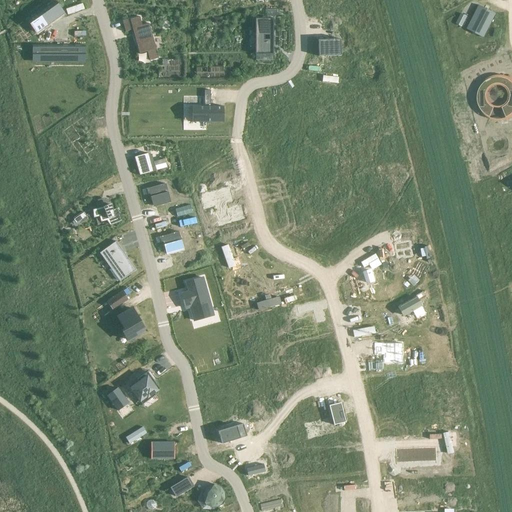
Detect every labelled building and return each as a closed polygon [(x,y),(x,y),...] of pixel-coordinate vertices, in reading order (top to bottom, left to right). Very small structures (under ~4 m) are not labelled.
[(55,1),(27,21),(28,20),(37,32),(63,14),(54,2),(56,1),(55,1)] [(479,5),(470,24),(486,32),(496,14),(495,14),(479,6),(480,6),(479,5)] [(140,17),(130,19),(132,29),(133,29),(139,53),(139,54),(147,52),(149,61),(158,58),(158,57),(157,57),(150,32),(151,32),(149,24),(142,25),(140,17)] [(273,18),(255,18),(255,54),(255,60),(273,60),(273,54),(273,18)] [(340,39),(318,40),(318,56),(341,56),(340,39)] [(85,45),(32,45),(33,45),(33,49),(33,57),(46,57),(45,61),(66,61),(75,61),(84,61),(84,55),(84,51),(84,45),(85,45)] [(477,97),(477,99),(477,100),(477,101),(477,102),(478,102),(478,103),(480,108),(480,109),(480,110),(481,110),(483,113),(484,113),(484,114),(485,114),(487,116),(488,116),(488,117),(489,117),(490,117),(494,107),(493,107),(492,107),(491,106),(490,105),(489,105),(489,104),(488,104),(488,103),(488,102),(487,102),(487,101),(487,100),(486,100),(486,97),(486,96),(486,95),(486,94),(486,92),(487,92),(487,91),(487,90),(488,90),(488,89),(489,88),(489,87),(490,87),(490,86),(491,86),(494,85),(494,84),(495,84),(496,84),(497,84),(501,84),(502,84),(506,87),(506,88),(507,88),(507,89),(508,89),(510,93),(510,94),(510,95),(510,98),(510,99),(509,99),(509,100),(507,104),(506,104),(504,106),(504,107),(503,107),(502,107),(506,118),(506,117),(507,117),(508,117),(508,116),(509,116),(510,116),(510,115),(511,115),(511,113),(511,82),(510,81),(509,80),(508,80),(508,79),(507,79),(503,78),(502,78),(502,77),(501,77),(500,77),(496,77),(495,77),(494,77),(494,78),(493,78),(492,78),(491,78),(488,79),(488,80),(487,80),(487,81),(486,81),(482,85),(481,85),(481,86),(481,87),(480,87),(480,88),(479,88),(479,89),(478,92),(478,93),(478,94),(477,94),(477,95),(477,96),(477,97)] [(192,122),(191,122),(223,122),(222,122),(222,107),(223,107),(223,106),(210,106),(210,90),(204,90),(204,106),(191,106),(191,107),(192,107),(192,122)] [(83,117),(62,131),(71,145),(76,142),(90,161),(103,152),(89,132),(92,130),(83,117)] [(218,150),(204,152),(207,167),(221,164),(218,150)] [(134,157),(139,175),(153,172),(148,153),(134,157)] [(389,169),(379,173),(390,204),(384,206),(387,213),(402,208),(395,187),(410,182),(402,159),(395,162),(399,176),(392,179),(389,169)] [(164,162),(154,165),(156,171),(165,168),(164,162)] [(284,165),(265,170),(269,183),(287,178),(284,165)] [(165,183),(142,190),(143,196),(151,194),(151,196),(150,197),(153,206),(170,201),(165,183)] [(225,189),(200,196),(201,197),(202,196),(205,207),(204,207),(204,208),(217,204),(220,212),(213,214),(213,215),(214,214),(217,225),(216,225),(216,226),(241,219),(240,218),(239,219),(236,208),(237,208),(237,207),(224,211),(221,203),(228,201),(228,200),(227,201),(224,190),(225,190),(225,189)] [(359,198),(343,203),(345,210),(347,210),(353,232),(367,229),(364,221),(359,223),(357,215),(370,211),(368,204),(371,203),(367,192),(358,194),(359,198)] [(299,203),(277,209),(281,223),(303,217),(303,216),(302,216),(298,204),(299,203)] [(111,205),(92,210),(94,216),(100,215),(102,220),(107,219),(109,225),(121,221),(118,209),(112,211),(111,205)] [(83,210),(72,217),(76,223),(86,215),(83,210)] [(316,219),(300,235),(307,242),(308,241),(314,248),(330,233),(323,225),(322,226),(316,219)] [(179,231),(155,238),(157,244),(164,242),(165,244),(163,245),(166,254),(184,249),(179,231)] [(116,241),(100,253),(109,266),(113,264),(121,276),(128,271),(130,274),(136,270),(116,241)] [(410,241),(394,243),(397,260),(413,257),(410,241)] [(250,261),(251,269),(251,270),(261,271),(265,266),(266,266),(267,266),(272,269),(277,263),(270,258),(269,258),(267,260),(266,260),(259,254),(258,254),(250,260),(250,261)] [(374,259),(360,268),(363,273),(378,264),(374,259)] [(277,263),(272,269),(277,273),(277,274),(274,280),(278,289),(279,289),(286,288),(287,288),(287,287),(288,287),(291,278),(291,277),(291,276),(290,276),(283,271),(282,271),(283,268),(283,267),(277,263)] [(188,292),(181,294),(186,308),(190,307),(194,321),(205,317),(204,312),(212,310),(203,278),(186,282),(188,292)] [(346,284),(343,289),(345,297),(361,292),(358,280),(346,284)] [(313,287),(308,297),(313,299),(318,289),(313,287)] [(122,291),(107,302),(113,311),(128,300),(122,291)] [(132,308),(118,317),(125,329),(122,331),(128,340),(137,335),(136,333),(143,329),(132,308)] [(385,309),(361,312),(362,323),(386,320),(385,309)] [(310,311),(299,314),(305,337),(317,334),(310,311)] [(325,342),(311,345),(313,357),(314,357),(315,359),(325,357),(325,355),(327,354),(325,342)] [(394,343),(374,343),(374,355),(394,355),(394,343)] [(139,382),(130,388),(140,401),(146,396),(148,399),(155,395),(153,393),(159,389),(153,380),(151,382),(149,379),(151,378),(147,372),(137,379),(139,382)] [(402,375),(377,376),(377,389),(402,388),(402,375)] [(231,379),(214,383),(218,401),(228,399),(229,407),(246,403),(244,395),(235,397),(231,379)] [(128,404),(117,388),(107,395),(118,411),(128,404)] [(386,413),(383,414),(383,431),(395,431),(395,414),(403,413),(403,416),(416,416),(415,402),(402,402),(402,403),(394,404),(394,403),(386,403),(386,413)] [(332,419),(334,425),(345,422),(340,403),(329,406),(332,419)] [(243,423),(218,431),(222,443),(247,436),(243,423)] [(174,442),(151,442),(151,459),(174,459),(174,442)] [(436,446),(395,448),(396,462),(436,461),(436,446)] [(327,463),(328,473),(348,470),(346,455),(339,456),(338,448),(317,451),(319,464),(327,463)] [(264,464),(246,468),(248,476),(265,471),(263,465),(264,465),(264,464)] [(188,478),(171,488),(176,496),(193,486),(188,478)] [(205,488),(202,494),(202,500),(206,505),(211,507),(217,507),(222,504),(224,498),(224,492),(221,487),(216,485),(210,485),(205,488)] [(432,486),(398,486),(398,499),(400,499),(402,500),(402,505),(412,506),(414,508),(416,509),(419,509),(421,508),(422,506),(432,506),(432,486)] [(354,511),(354,498),(341,498),(341,511),(354,511)] [(281,499),(259,504),(261,511),(283,506),(281,499)]
